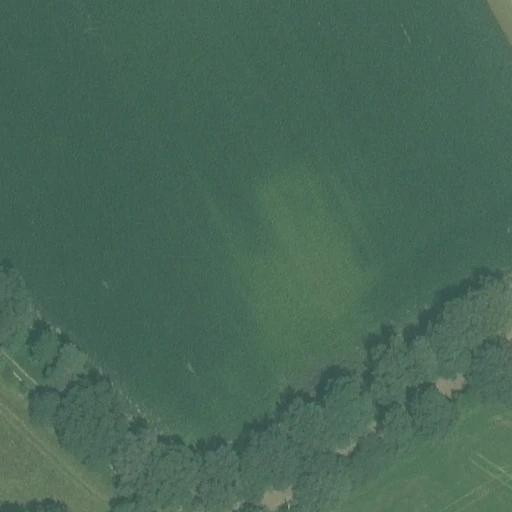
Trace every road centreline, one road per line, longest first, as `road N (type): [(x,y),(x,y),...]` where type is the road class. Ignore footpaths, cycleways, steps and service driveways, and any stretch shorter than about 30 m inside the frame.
road 1 (track): [(242,511),(511,340)]
road 2 (track): [(180,511),(0,358)]
